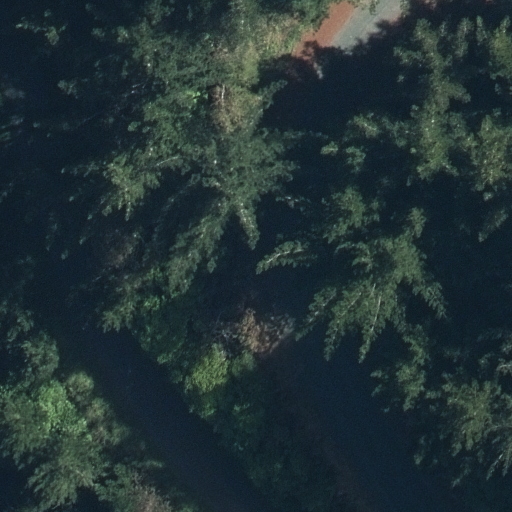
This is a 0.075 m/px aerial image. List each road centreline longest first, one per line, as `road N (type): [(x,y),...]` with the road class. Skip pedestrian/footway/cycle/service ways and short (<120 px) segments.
road 1 (track): [(354,511),(295,456),(312,173),(394,0)]
road 2 (track): [(295,456),(154,312),(29,0)]
